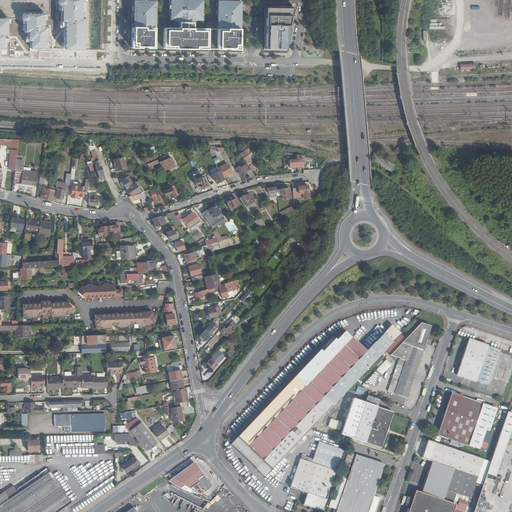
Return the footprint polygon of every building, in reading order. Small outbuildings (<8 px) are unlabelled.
[(67,49),(86,49),(86,0),(59,0),(59,1),(59,3),(60,4),(61,5),(61,27),(67,27),(67,30),(67,49)] [(154,1),(132,0),(131,49),(141,49),(141,47),(147,47),(147,49),(153,49),(154,1)] [(179,29),(163,29),(163,49),(239,50),(240,2),(218,2),(217,19),(219,19),(219,29),(191,29),(191,23),(194,24),(194,20),(201,20),(201,1),(170,1),(170,20),(177,20),(177,23),(179,23),(179,29)] [(265,4),(264,49),(285,50),(289,23),(293,5),(265,4)] [(46,27),(46,14),(23,14),(23,33),(28,33),(28,42),(31,42),(31,48),(52,49),(53,42),(50,35),(50,33),(50,27),(46,27)] [(11,18),(0,17),(0,55),(7,56),(8,42),(9,42),(9,37),(9,24),(11,24),(11,18)] [(247,145),(238,151),(242,157),(250,170),(253,168),(248,162),(250,161),(246,154),(253,149),(251,146),(247,145)] [(90,152),(94,162),(94,164),(99,162),(95,150),(90,152)] [(372,158),(391,172),(395,165),(377,152),(372,158)] [(297,155),(297,160),(290,160),(290,167),(303,166),(303,156),(297,155)] [(157,161),(159,163),(160,165),(166,172),(176,168),(171,158),(168,160),(166,156),(159,160),(157,161)] [(126,168),(123,158),(113,161),(117,171),(126,168)] [(99,162),(94,164),(100,181),(105,180),(99,162)] [(232,163),(240,176),(249,171),(244,163),(238,167),(235,162),(232,163)] [(227,164),(219,169),(220,172),(224,178),(233,173),(227,164)] [(211,172),(213,176),(220,172),(219,169),(218,168),(211,172)] [(15,170),(14,183),(21,184),(22,171),(21,170),(15,170)] [(22,171),(21,184),(33,185),(36,185),(37,172),(22,171)] [(218,184),(225,179),(224,178),(220,172),(213,176),(218,184)] [(202,188),(207,187),(207,186),(204,177),(203,177),(199,173),(193,175),(197,187),(200,186),(202,188)] [(68,195),(70,174),(67,174),(65,183),(59,182),(55,197),(62,199),(63,194),(68,195)] [(207,186),(211,185),(204,175),(202,176),(203,177),(204,177),(207,186)] [(48,188),(49,183),(49,178),(40,177),(39,186),(48,188)] [(122,181),(127,190),(131,187),(126,179),(122,181)] [(131,187),(127,190),(131,196),(141,193),(135,184),(131,187)] [(174,189),(164,192),(165,196),(170,195),(171,198),(180,196),(178,189),(175,185),(173,187),(174,189)] [(84,190),(84,187),(72,186),(71,197),(76,198),(77,196),(83,197),(84,190)] [(303,188),(293,188),(293,198),(299,198),(299,194),(302,194),(303,197),(303,199),(309,198),(308,186),(303,186),(303,188)] [(277,196),(276,188),(267,189),(267,188),(262,189),(265,194),(270,194),(270,196),(274,195),(274,197),(277,196)] [(53,201),(54,191),(43,189),(41,198),(53,201)] [(290,200),(289,189),(279,190),(280,196),(283,196),(283,200),(290,200)] [(155,203),(162,201),(163,201),(160,194),(157,195),(155,190),(151,191),(155,203)] [(131,196),(129,197),(133,202),(142,198),(143,200),(145,199),(145,198),(141,193),(131,196)] [(245,196),(240,199),(245,208),(255,202),(250,194),(245,197),(245,196)] [(97,196),(89,195),(88,205),(97,206),(98,202),(97,196)] [(239,205),(237,199),(227,203),(229,209),(239,205)] [(255,202),(245,208),(247,211),(257,205),(255,202)] [(221,213),(216,206),(208,211),(212,218),(213,218),(215,221),(221,218),(219,214),(221,213)] [(281,216),(290,212),(288,208),(279,213),(279,216),(280,217),(281,216)] [(168,215),(177,227),(182,225),(173,213),(168,215)] [(200,221),(194,213),(183,220),(190,229),(200,221)] [(163,216),(153,220),(155,227),(165,224),(163,216)] [(252,219),(259,230),(262,229),(258,223),(259,222),(256,217),(252,219)] [(12,218),(10,227),(23,229),(24,221),(12,218)] [(26,229),(39,232),(41,221),(28,219),(26,229)] [(39,232),(38,235),(49,236),(52,222),(41,220),(41,221),(39,232)] [(106,232),(105,227),(100,227),(100,230),(98,230),(98,236),(106,236),(106,232)] [(177,239),(174,230),(167,233),(170,241),(177,239)] [(214,235),(217,240),(219,242),(222,241),(216,233),(214,235)] [(59,266),(74,266),(73,257),(62,257),(62,253),(63,240),(57,239),(57,254),(58,254),(59,266)] [(217,240),(198,245),(200,248),(203,247),(207,246),(219,242),(217,240)] [(184,250),(181,241),(174,243),(177,252),(184,250)] [(94,242),(82,243),(83,250),(92,249),(92,247),(95,247),(94,242)] [(135,258),(133,245),(120,247),(121,259),(135,258)] [(196,263),(193,253),(185,255),(187,262),(189,262),(190,264),(196,263)] [(22,269),(31,268),(59,266),(58,254),(57,254),(55,254),(55,261),(25,263),(26,256),(23,256),(22,269)] [(147,272),(147,263),(138,263),(138,273),(147,272)] [(201,273),(198,264),(188,267),(191,276),(201,273)] [(20,272),(20,280),(31,279),(31,268),(22,269),(20,269),(20,272)] [(215,275),(204,279),(207,290),(214,288),(219,286),(215,275)] [(233,282),(219,286),(220,288),(219,288),(222,298),(233,295),(233,291),(235,291),(233,282)] [(88,288),(81,288),(78,292),(86,299),(87,298),(109,297),(122,296),(121,290),(114,290),(114,287),(88,288)] [(214,288),(207,290),(195,293),(197,300),(204,298),(203,296),(215,292),(214,288)] [(248,290),(240,299),(244,303),(253,294),(248,290)] [(0,296),(0,309),(9,310),(9,297),(0,296)] [(268,304),(264,300),(250,314),(255,319),(265,308),(264,307),(268,304)] [(72,312),(74,312),(75,310),(67,303),(50,304),(50,302),(41,302),(41,304),(22,305),(23,314),(46,313),(51,312),(51,313),(72,312)] [(171,314),(172,305),(168,305),(168,309),(166,309),(166,313),(167,313),(167,316),(165,317),(166,326),(175,324),(173,314),(171,314)] [(219,308),(208,309),(209,319),(216,318),(215,313),(220,312),(219,308)] [(116,323),(155,321),(155,320),(156,320),(156,314),(152,314),(152,313),(95,315),(96,323),(116,323)] [(255,324),(247,317),(245,319),(253,327),(255,324)] [(245,319),(244,321),(251,328),(253,327),(245,319)] [(212,323),(206,329),(199,337),(204,341),(217,328),(212,323)] [(429,326),(419,323),(390,353),(404,357),(396,383),(389,381),(386,391),(405,398),(429,326)] [(236,329),(231,324),(228,327),(226,326),(220,332),(227,339),(236,329)] [(215,337),(223,327),(221,325),(213,334),(215,337)] [(26,326),(0,326),(0,330),(17,330),(17,337),(26,337),(26,326)] [(229,446),(254,468),(263,477),(330,406),(342,393),(388,343),(397,334),(388,326),(379,335),(371,343),(357,330),(348,339),(342,335),(326,350),(319,343),(313,348),(321,356),(317,360),(313,355),(293,377),(278,393),(236,438),(229,446)] [(105,335),(82,336),(82,354),(105,354),(105,352),(105,346),(105,344),(105,337),(105,335)] [(175,348),(173,337),(161,339),(163,350),(175,348)] [(216,341),(213,338),(208,344),(211,346),(216,341)] [(486,346),(468,339),(456,375),(475,382),(486,346)] [(490,381),(501,350),(486,346),(476,376),(490,381)] [(231,356),(235,351),(231,348),(227,352),(231,356)] [(153,373),(151,358),(138,361),(138,366),(142,365),(143,370),(146,370),(146,374),(153,373)] [(380,358),(375,364),(379,367),(384,361),(380,358)] [(212,370),(217,365),(211,359),(206,364),(212,370)] [(373,386),(392,364),(386,359),(366,381),(373,386)] [(107,362),(107,374),(112,373),(112,372),(121,371),(121,367),(123,367),(123,362),(107,362)] [(168,373),(179,371),(183,370),(182,366),(179,367),(178,363),(171,364),(171,366),(167,367),(168,373)] [(77,385),(77,386),(81,386),(80,388),(92,387),(92,377),(92,375),(82,375),(83,367),(77,367),(77,376),(77,385)] [(31,380),(31,377),(31,370),(28,370),(27,368),(18,368),(19,379),(24,379),(28,379),(28,380),(31,380)] [(168,373),(170,382),(181,380),(179,371),(168,373)] [(31,380),(31,387),(44,386),(44,376),(31,377),(31,380)] [(62,378),(62,385),(66,385),(72,385),(77,385),(77,376),(62,376),(62,378)] [(103,387),(107,387),(107,376),(92,377),(92,387),(103,387)] [(47,377),(48,389),(52,389),(58,389),(58,387),(62,387),(62,385),(62,378),(58,378),(58,377),(47,377)] [(10,391),(10,380),(0,380),(0,386),(3,386),(3,391),(10,391)] [(171,391),(176,390),(183,389),(181,380),(170,382),(171,391)] [(145,386),(135,388),(136,395),(146,393),(145,386)] [(179,404),(187,402),(185,393),(186,393),(185,389),(183,389),(176,390),(176,393),(172,393),(173,397),(171,397),(171,401),(171,402),(171,405),(179,404)] [(485,451),(499,410),(451,394),(437,435),(485,451)] [(136,398),(127,400),(129,409),(133,408),(132,404),(137,402),(136,398)] [(380,447),(391,413),(352,400),(341,434),(380,447)] [(64,407),(64,412),(70,412),(70,407),(85,407),(85,401),(49,402),(49,408),(64,407)] [(25,413),(27,413),(33,413),(34,408),(35,408),(35,403),(28,403),(28,408),(25,408),(25,413)] [(171,405),(169,405),(172,422),(183,420),(181,407),(180,407),(179,404),(171,405)] [(136,410),(120,413),(121,419),(126,418),(127,419),(137,417),(136,410)] [(511,432),(511,413),(509,413),(488,474),(497,477),(511,432)] [(105,414),(55,415),(55,426),(71,426),(71,432),(106,431),(105,414)] [(340,430),(342,422),(330,419),(328,427),(340,430)] [(146,451),(156,443),(157,443),(141,423),(130,431),(142,446),(146,451)] [(119,434),(129,434),(126,426),(118,426),(119,434)] [(152,433),(159,442),(169,434),(162,426),(152,433)] [(451,473),(475,481),(482,459),(427,440),(421,458),(452,469),(451,473)] [(38,451),(38,442),(28,442),(28,451),(38,451)] [(345,450),(328,499),(339,503),(355,454),(345,450)] [(355,454),(339,503),(338,504),(336,510),(333,509),(332,511),(366,511),(382,463),(356,453),(355,454)] [(30,463),(29,455),(21,455),(22,463),(30,463)] [(123,476),(135,467),(130,459),(117,468),(123,476)] [(320,511),(334,472),(299,460),(289,488),(305,494),(302,505),(320,511)] [(175,488),(180,491),(182,489),(187,492),(193,486),(197,491),(200,488),(203,492),(209,487),(188,465),(168,483),(175,488)] [(13,485),(0,494),(0,511),(58,511),(66,507),(72,502),(51,471),(47,468),(17,489),(19,492),(18,493),(13,485)] [(469,498),(475,481),(451,473),(445,490),(458,494),(469,498)] [(458,494),(445,490),(441,501),(445,502),(454,505),(458,494)] [(413,511),(427,511),(432,498),(416,492),(410,511),(413,511)] [(441,511),(445,502),(441,501),(432,498),(427,511),(441,511)] [(453,511),(455,506),(454,505),(445,502),(441,511),(453,511)]
